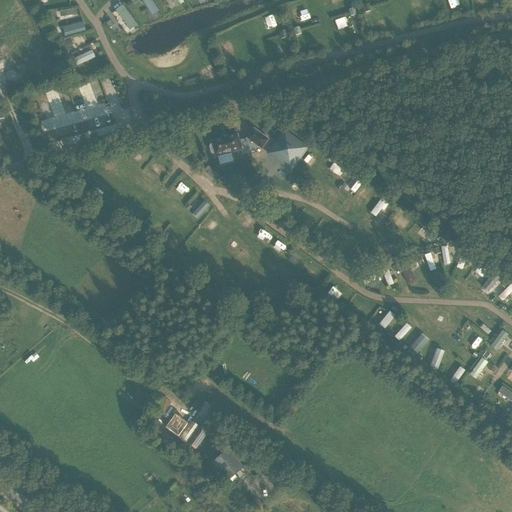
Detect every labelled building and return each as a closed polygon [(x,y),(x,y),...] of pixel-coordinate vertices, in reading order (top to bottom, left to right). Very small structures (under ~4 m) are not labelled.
[(142,0),(151,18),(160,14),(152,0),(142,0)] [(171,0),(177,9),(185,4),(182,0),(171,0)] [(481,6),(482,13),(495,12),(493,4),(481,6)] [(123,5),(112,13),(128,35),(139,27),(123,5)] [(450,20),(455,18),(451,6),(445,8),(450,20)] [(291,18),(292,27),(302,26),(300,17),(291,18)] [(317,50),(312,51),(311,46),(299,49),(301,57),(318,54),(317,50)] [(81,52),(82,56),(74,59),(77,68),(97,61),(92,47),(81,52)] [(237,56),(226,60),(229,67),(240,63),(237,56)] [(243,111),(236,112),(239,139),(247,138),(243,111)] [(222,139),(211,142),(212,145),(209,146),(212,155),(215,154),(215,157),(241,151),(242,155),(255,152),(258,147),(261,150),(269,140),(254,129),(247,139),(239,141),(238,135),(228,138),(227,136),(221,138),(222,139)] [(307,148),(285,132),(268,154),(291,171),(307,148)] [(158,164),(154,169),(164,176),(168,170),(158,164)] [(208,167),(201,174),(212,184),(218,176),(208,167)] [(180,183),(172,192),(181,200),(189,192),(180,183)] [(368,187),(365,191),(373,196),(376,192),(368,187)] [(378,219),(381,213),(385,215),(391,205),(380,199),(371,215),(378,219)] [(205,201),(192,215),(198,221),(211,207),(205,201)] [(416,234),(425,244),(434,236),(425,226),(416,234)] [(430,272),(437,270),(431,252),(425,254),(430,272)] [(456,268),(463,271),(469,256),(462,254),(456,268)] [(404,265),(407,281),(414,280),(411,264),(404,265)] [(382,269),(388,286),(394,284),(388,267),(382,269)] [(477,283),(484,272),(476,267),(469,278),(477,283)] [(489,294),(501,279),(494,273),(482,288),(489,294)] [(353,301),(358,294),(340,281),(335,288),(353,301)] [(498,295),(502,303),(511,296),(511,288),(511,286),(498,295)] [(356,310),(362,314),(372,302),(366,297),(356,310)] [(482,318),(497,332),(502,327),(487,312),(482,318)] [(394,334),(399,340),(413,327),(408,321),(394,334)] [(498,350),(509,336),(502,330),(491,344),(498,350)] [(477,379),(490,362),(482,356),(469,373),(477,379)] [(488,366),(494,371),(498,366),(492,362),(488,366)] [(455,383),(466,369),(460,364),(449,379),(455,383)] [(511,390),(504,383),(498,390),(511,403),(511,390)] [(151,418),(158,423),(172,404),(165,399),(151,418)] [(175,413),(165,427),(180,437),(196,448),(208,432),(181,413),(179,416),(175,413)] [(231,459),(233,457),(228,451),(212,464),(227,482),(235,475),(243,483),(248,479),(241,470),(231,459)]
